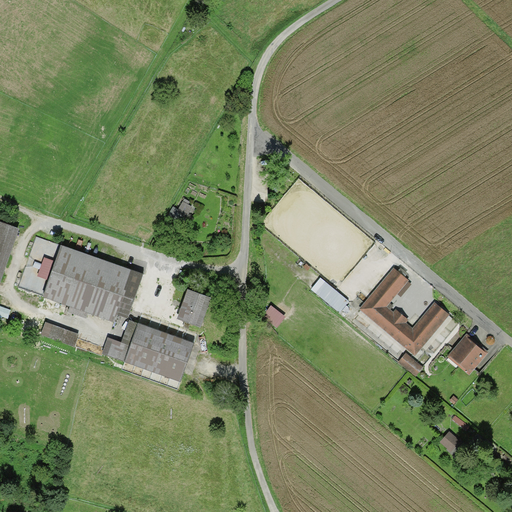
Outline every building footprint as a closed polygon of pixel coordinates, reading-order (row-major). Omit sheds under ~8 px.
[(0,288),(21,230),(0,222),(0,288)] [(145,275),(62,246),(44,298),(115,322),(118,314),(130,318),(145,275)] [(386,306),(408,281),(395,270),(361,309),(414,354),(448,315),(435,304),(413,330),(405,324),(409,320),(396,309),(394,312),(386,306)] [(212,298),(190,291),(180,320),(203,327),(212,298)] [(196,344),(132,321),(124,344),(110,339),(105,354),(182,382),(196,344)] [(79,335),(47,324),(43,335),(75,345),(79,335)] [(469,375),(487,354),(466,336),(448,356),(469,375)] [(422,368),(405,354),(399,362),(416,376),(422,368)]
